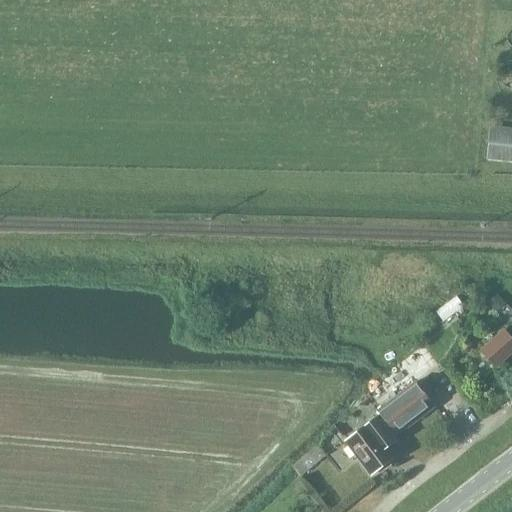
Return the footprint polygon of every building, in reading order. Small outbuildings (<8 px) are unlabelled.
[(511,131),(490,129),(487,160),(511,162),(511,131)] [(496,297),(489,304),(497,313),(504,306),(496,297)] [(511,337),(506,331),(483,353),(498,369),(511,356),(511,337)] [(416,382),(378,412),(381,416),(348,442),(374,475),(396,457),(378,435),(389,426),(398,437),(435,407),(416,382)] [(316,446),(292,467),(301,477),(326,456),(316,446)]
